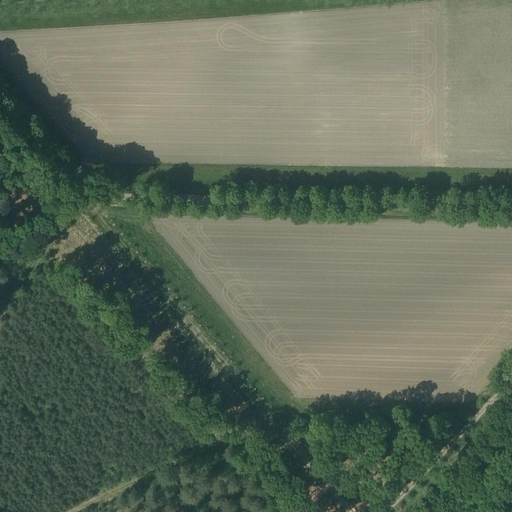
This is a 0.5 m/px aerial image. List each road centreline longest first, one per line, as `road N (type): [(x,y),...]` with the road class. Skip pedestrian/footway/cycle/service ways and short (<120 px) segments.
road 1 (track): [(0,103),(79,196),(511,204)]
road 2 (track): [(79,196),(255,406)]
road 3 (track): [(337,511),(267,437),(255,406)]
road 4 (track): [(79,196),(0,304)]
